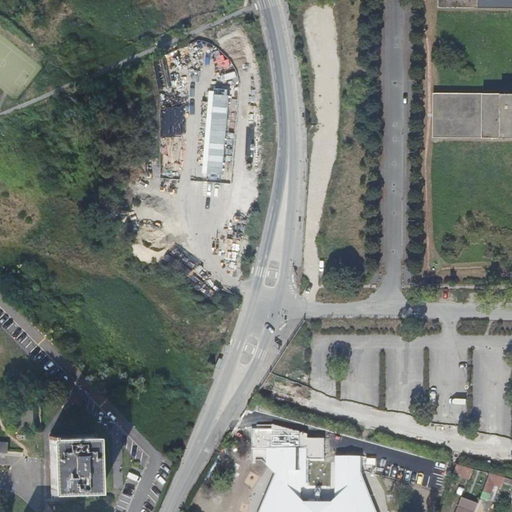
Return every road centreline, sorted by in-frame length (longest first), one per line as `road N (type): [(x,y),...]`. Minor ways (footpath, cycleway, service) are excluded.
road 1 (tertiary): [(185,485),(223,424),(276,307),(294,216),(292,108)]
road 2 (tertiary): [(292,108),(263,271),(185,485)]
